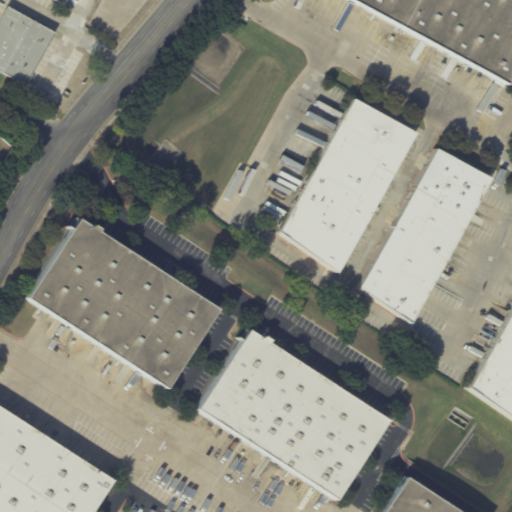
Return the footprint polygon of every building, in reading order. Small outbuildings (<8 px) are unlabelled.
[(511,0),(511,72),(505,86),(347,0),(511,0)] [(0,21),(8,7),(56,33),(26,86),(0,71),(0,21)] [(413,132),(414,133),(337,273),(277,232),(351,98),(413,132)] [(436,148),(490,178),(410,324),(358,288),(435,148),(436,148)] [(216,310),(164,390),(24,298),(76,217),(89,226),(92,225),(99,229),(97,231),(216,310)] [(511,420),(465,387),(511,303),(511,420)] [(261,336),(262,335),(268,340),(266,342),(385,420),(333,501),(193,409),(245,329),(258,337),(261,336)] [(0,511),(0,409),(111,482),(91,511),(0,511)] [(379,511),(404,475),(460,511),(379,511)]
